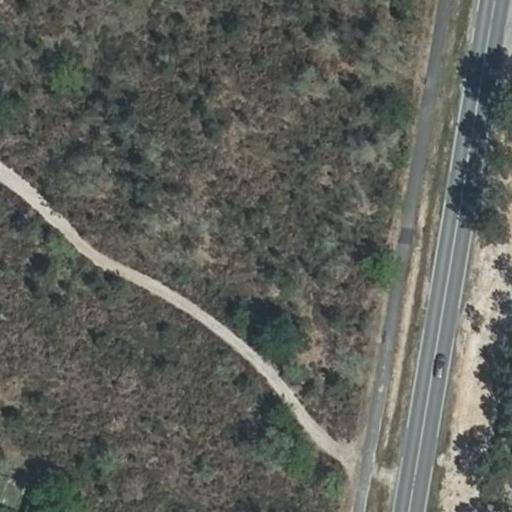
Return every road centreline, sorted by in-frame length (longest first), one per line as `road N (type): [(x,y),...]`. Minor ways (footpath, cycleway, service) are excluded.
road 1 (track): [(511,314),(482,487),(360,477),(301,415),(247,338),(119,268),(0,184)]
road 2 (secondary): [(493,0),(408,511)]
